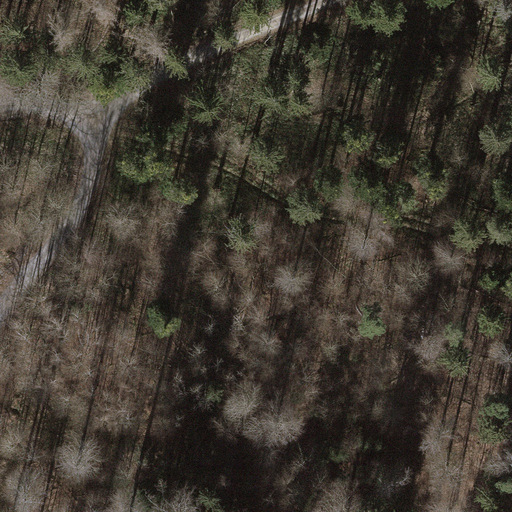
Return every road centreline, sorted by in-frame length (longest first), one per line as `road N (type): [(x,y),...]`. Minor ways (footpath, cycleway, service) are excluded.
road 1 (track): [(75,124),(134,87),(321,0)]
road 2 (track): [(0,319),(80,202),(88,164),(75,124)]
